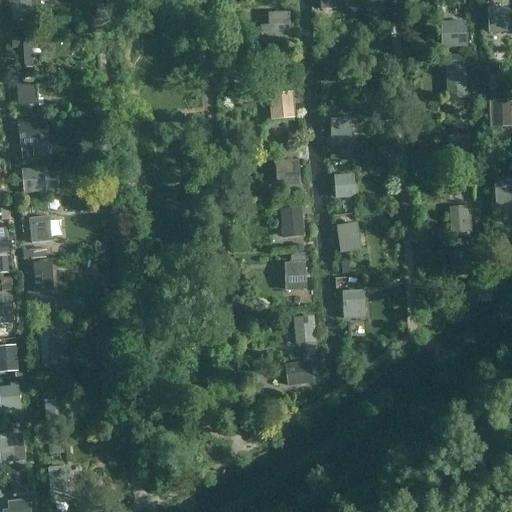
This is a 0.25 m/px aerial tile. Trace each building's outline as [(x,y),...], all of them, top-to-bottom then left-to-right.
[(8,0),(10,21),(38,20),(36,0),(8,0)] [(347,0),(318,0),(319,10),(348,8),(347,0)] [(509,33),(508,7),(488,8),(488,34),(509,33)] [(291,42),(289,12),(268,13),(268,25),(260,25),(261,43),(291,42)] [(467,47),(466,21),(440,22),(442,49),(467,47)] [(35,38),(11,39),(12,50),(14,50),(15,68),(32,68),(31,48),(36,48),(35,38)] [(322,51),(322,83),(343,83),(343,51),(322,51)] [(449,56),(449,65),(464,65),(464,56),(449,56)] [(467,98),(465,66),(445,67),(447,99),(467,98)] [(500,74),(487,74),(488,90),(500,89),(500,74)] [(36,83),(16,85),(17,106),(37,105),(36,83)] [(295,119),(292,92),(268,94),(270,121),(295,119)] [(511,100),(489,101),(490,128),(511,127),(511,100)] [(45,118),(18,120),(20,146),(40,144),(39,132),(46,131),(45,118)] [(327,139),(351,139),(351,118),(327,119),(327,139)] [(468,136),(447,136),(448,162),(468,161),(468,136)] [(33,158),(32,147),(21,149),(22,159),(33,158)] [(282,148),(283,158),(297,157),(296,147),(282,148)] [(339,160),(338,151),(330,151),(330,161),(339,160)] [(300,187),(298,160),(275,162),(277,189),(300,187)] [(45,192),(43,168),(21,170),(23,194),(45,192)] [(355,198),(354,175),(334,176),(335,199),(355,198)] [(511,176),(493,178),(493,205),(500,205),(505,204),(510,202),(511,199),(511,176)] [(454,201),(454,186),(443,186),(443,201),(454,201)] [(472,233),(470,206),(449,207),(450,235),(472,233)] [(304,237),(301,207),(279,209),(281,239),(304,237)] [(8,208),(0,209),(1,221),(9,220),(8,208)] [(49,217),(28,218),(30,244),(51,243),(49,217)] [(335,226),(340,253),(361,250),(357,223),(335,226)] [(7,243),(6,229),(0,229),(0,253),(9,253),(8,243),(7,243)] [(295,252),(303,252),(302,244),(295,245),(295,252)] [(45,259),(44,250),(21,251),(22,259),(32,258),(32,260),(45,259)] [(473,277),(471,250),(449,252),(451,278),(473,277)] [(53,292),(52,262),(32,263),(34,293),(53,292)] [(340,262),(341,275),(350,274),(349,262),(340,262)] [(305,291),(305,263),(284,263),(285,291),(305,291)] [(11,292),(11,278),(1,278),(1,292),(11,292)] [(364,290),(341,291),(343,319),(365,318),(364,290)] [(0,324),(13,324),(12,296),(0,297),(0,324)] [(50,313),(49,304),(36,305),(37,314),(50,313)] [(316,344),(314,316),(292,318),(294,345),(316,344)] [(52,331),(38,332),(41,366),(59,364),(58,347),(54,347),(52,331)] [(0,373),(18,372),(15,346),(0,346),(0,373)] [(306,347),(306,354),(315,354),(315,346),(306,347)] [(313,383),(310,362),(284,365),(287,387),(313,383)] [(0,412),(20,411),(18,386),(16,386),(16,383),(9,384),(9,386),(0,387),(0,412)] [(65,399),(43,401),(43,413),(66,412),(65,399)] [(0,463),(25,462),(23,433),(0,434),(0,463)] [(47,444),(48,455),(64,453),(63,443),(47,444)] [(66,467),(46,468),(48,503),(69,502),(66,467)] [(20,487),(19,473),(8,474),(9,488),(20,487)] [(26,487),(11,489),(12,497),(27,496),(26,487)] [(30,511),(29,499),(7,502),(8,511),(1,511),(30,511)]
